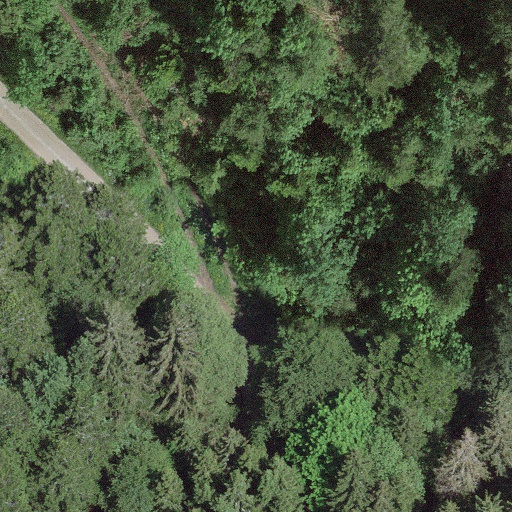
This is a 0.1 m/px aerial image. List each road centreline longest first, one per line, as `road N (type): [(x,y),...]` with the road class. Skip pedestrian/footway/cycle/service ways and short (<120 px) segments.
road 1 (unclassified): [(0,102),(147,244),(213,324),(244,367),(289,465),(300,511)]
road 2 (track): [(57,0),(82,47),(166,154),(221,251),(244,367)]
road 3 (unclassified): [(448,511),(470,460),(501,247),(511,224)]
